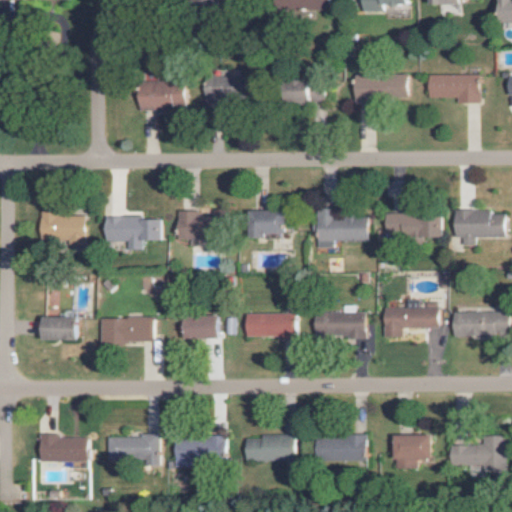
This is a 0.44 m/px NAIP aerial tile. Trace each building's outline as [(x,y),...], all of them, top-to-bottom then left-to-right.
[(298,0),(299,10),(335,8),(334,0),(298,0)] [(365,0),(366,10),(387,10),(387,4),(415,5),(414,0),(365,0)] [(511,0),(500,0),(499,21),(511,21),(511,0)] [(357,98),(411,97),(411,71),(368,72),(368,66),(357,66),(357,98)] [(433,97),(461,97),(461,103),(484,102),(484,74),(432,75),(433,97)] [(207,76),(206,110),(228,110),(228,99),(254,100),(254,78),(207,76)] [(142,108),(187,110),(188,83),(142,82),(142,108)] [(229,207),(215,207),(215,212),(181,212),(181,239),(229,239),(229,207)] [(271,233),(291,233),(291,211),(256,210),(255,237),(270,237),(271,233)] [(42,240),(87,240),(88,212),(42,211),(42,240)] [(460,237),(467,237),(467,245),(479,245),(479,236),(511,236),(510,211),(459,211),(460,237)] [(389,234),(447,236),(447,213),(390,212),(389,234)] [(372,214),(322,215),(322,247),(337,247),(337,240),(372,240),(372,214)] [(166,240),(165,219),(145,219),(145,215),(107,216),(108,241),(129,240),(130,250),(144,250),(144,241),(166,240)] [(388,308),(389,337),(407,336),(407,328),(443,327),(443,300),(410,301),(410,308),(388,308)] [(370,336),(370,312),(319,313),(319,336),(370,336)] [(459,335),(511,334),(511,312),(458,313),(459,335)] [(300,337),(301,315),(249,314),(249,336),(300,337)] [(226,338),(225,316),(190,317),(190,338),(226,338)] [(48,340),(84,340),(84,318),(49,317),(48,340)] [(105,341),(158,342),(158,318),(105,317),(105,341)] [(63,438),(63,434),(44,434),(44,461),(94,461),(94,439),(63,438)] [(399,468),(419,468),(419,459),(437,459),(437,434),(398,435),(399,468)] [(247,438),(247,461),(299,461),(299,435),(264,435),(264,438),(247,438)] [(112,436),(112,460),(164,460),(164,437),(112,436)] [(370,460),(370,438),(319,437),(319,459),(370,460)] [(455,465),(486,465),(486,470),(496,470),(496,480),(510,480),(510,438),(486,438),(486,444),(455,444),(455,465)] [(179,439),(179,466),(195,466),(195,461),(230,460),(230,439),(179,439)]
